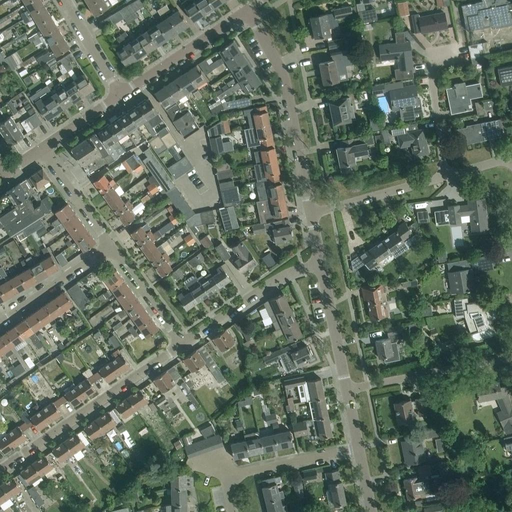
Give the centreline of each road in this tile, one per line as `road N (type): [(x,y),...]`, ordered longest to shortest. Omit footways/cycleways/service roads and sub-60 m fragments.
road 1 (residential): [(0,474),(183,342)]
road 2 (residential): [(310,213),(281,71),(246,10)]
road 3 (residential): [(345,390),(511,359)]
road 4 (residential): [(183,342),(289,270),(321,264)]
road 5 (residential): [(121,94),(246,10)]
road 6 (residential): [(447,176),(432,71),(437,60),(460,54)]
road 7 (residential): [(310,213),(447,176)]
road 8 (unknown): [(148,76),(215,195)]
road 9 (residential): [(230,483),(244,472),(358,448)]
road 10 (residential): [(0,321),(109,245)]
road 11 (residential): [(345,390),(321,264)]
road 12 (residential): [(109,245),(183,342)]
